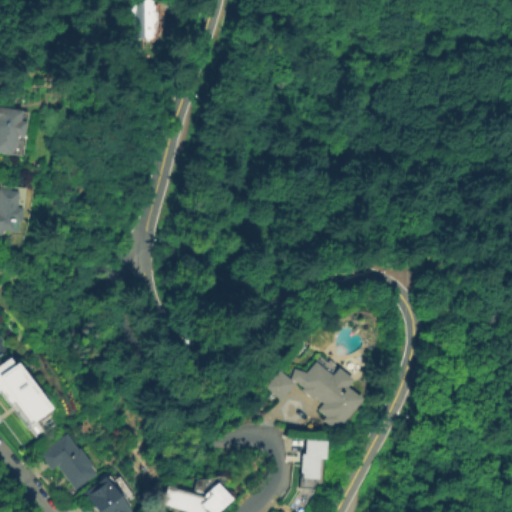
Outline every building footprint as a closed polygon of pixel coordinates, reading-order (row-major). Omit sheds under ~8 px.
[(152,0),(152,3),(158,3),(159,31),(153,31),(153,35),(151,35),(151,37),(146,37),(146,36),(140,36),(140,38),(134,38),(133,31),(130,31),(130,25),(128,25),(128,11),(129,11),(129,7),(132,7),(131,0),(152,0)] [(22,121),(20,135),(14,134),(12,146),(9,146),(7,153),(0,151),(0,106),(18,109),(16,120),(22,121)] [(26,213),(25,220),(18,219),(17,221),(14,220),(13,231),(0,229),(0,183),(24,185),(21,212),(26,213)] [(0,370),(13,360),(54,408),(29,429),(0,394),(0,370)] [(308,374),(318,362),(336,376),(342,368),(356,379),(349,388),(367,403),(340,436),(324,424),(328,419),(319,412),(324,405),(316,398),(313,402),(301,393),(305,388),(297,382),(281,402),(265,389),(279,371),(291,380),(293,370),(308,374)] [(64,432),(77,448),(78,447),(91,464),(89,465),(95,473),(74,488),(56,464),(51,468),(40,454),(45,450),(43,448),(64,432)] [(319,492),(302,491),(305,440),(323,441),(319,492)] [(96,511),(82,493),(105,476),(132,511),(130,511),(96,511)] [(181,511),(161,505),(167,486),(205,498),(220,484),(236,501),(224,511),(181,511)]
